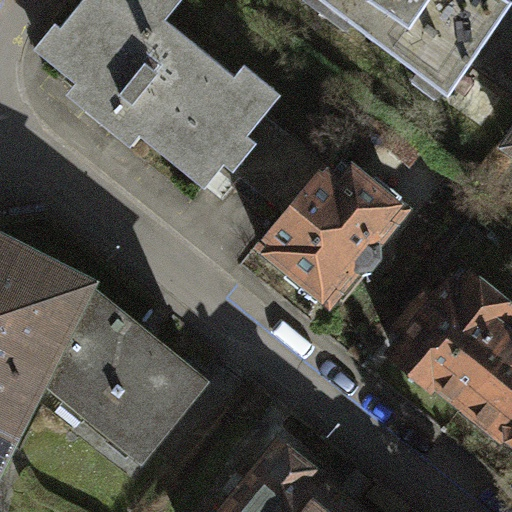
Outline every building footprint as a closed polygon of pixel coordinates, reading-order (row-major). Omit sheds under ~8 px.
[(262,111),(270,103),(259,94),(269,82),(244,62),(233,74),(164,18),(152,32),(112,0),(76,0),(47,55),(84,86),(74,100),(120,136),(129,125),(202,185),(221,162),(262,111)] [(112,0),(152,32),(164,18),(177,0),(112,0)] [(469,61),(508,7),(511,3),(506,0),(316,0),(446,93),(469,61)] [(511,90),(511,10),(508,7),(469,61),(511,90)] [(326,163),(262,111),(221,162),(284,214),(326,163)] [(284,214),(261,243),(329,297),(355,266),(362,267),(369,266),(374,261),(378,255),(379,247),(376,240),(402,208),(334,153),(326,163),(284,214)] [(0,421),(4,423),(16,429),(46,369),(88,284),(0,239),(0,421)] [(449,280),(392,352),(461,406),(511,342),(511,330),(501,321),(511,307),(511,306),(469,273),(458,287),(449,280)] [(88,284),(46,369),(141,451),(199,377),(88,284)] [(511,342),(461,406),(511,445),(511,342)] [(349,511),(357,504),(278,441),(221,511),(349,511)]
